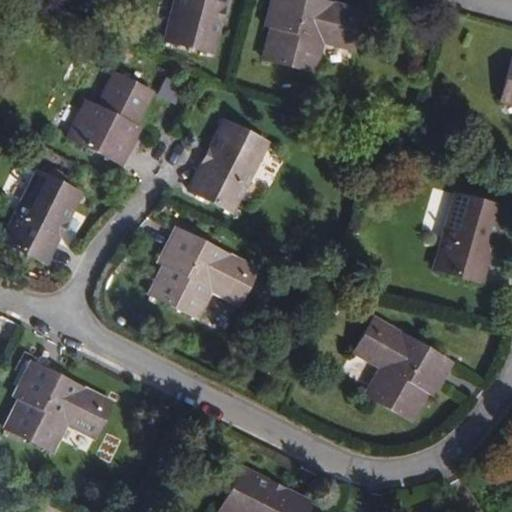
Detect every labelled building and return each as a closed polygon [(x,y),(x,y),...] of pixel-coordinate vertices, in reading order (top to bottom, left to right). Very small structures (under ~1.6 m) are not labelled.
[(222,9),(223,0),(174,0),(164,40),(210,52),(218,20),(215,19),(217,8),(222,9)] [(270,0),(266,18),(272,19),(270,28),(262,59),(311,72),(320,41),(350,49),(358,20),(341,16),(343,7),(324,2),(323,7),(300,1),(300,0),(270,0)] [(360,11),(343,7),(341,16),(358,20),(360,11)] [(272,19),(266,18),(264,27),(270,28),(272,19)] [(499,100),(511,103),(511,60),(510,60),(499,100)] [(111,74),(95,106),(91,115),(80,109),(66,138),(118,163),(132,137),(128,134),(132,125),(148,93),(111,74)] [(91,115),(95,106),(85,101),(80,109),(91,115)] [(229,211),(263,141),(221,120),(205,151),(208,153),(203,164),(200,162),(186,190),(229,211)] [(136,128),(132,125),(128,134),(132,137),(136,128)] [(36,173),(0,154),(0,240),(2,241),(16,213),(13,211),(18,201),(21,203),(36,173)] [(490,241),(499,208),(454,195),(432,269),(478,282),(486,252),(483,251),(486,239),(490,241)] [(173,228),(160,254),(165,257),(161,266),(147,294),(195,315),(208,288),(237,302),(250,276),(234,269),(238,259),(220,251),(217,256),(195,244),(197,240),(173,228)] [(165,257),(160,254),(156,263),(161,266),(165,257)] [(254,267),(238,259),(234,269),(250,276),(254,267)] [(371,319),(366,328),(380,335),(385,326),(371,319)] [(380,335),(366,328),(352,353),(378,368),(363,394),(408,421),(425,393),(429,385),(434,388),(448,363),(423,348),(420,352),(400,341),(403,337),(385,326),(380,335)] [(29,363),(16,389),(22,393),(18,401),(6,428),(52,451),(64,424),(93,439),(106,413),(90,405),(94,396),(77,388),(75,393),(53,382),(55,377),(29,363)] [(429,385),(425,393),(429,396),(434,388),(429,385)] [(22,393),(16,389),(11,397),(18,401),(22,393)] [(111,404),(94,396),(90,405),(106,413),(111,404)] [(269,484),(240,469),(219,511),(302,511),(306,503),(280,490),(278,494),(268,489),(269,484)]
